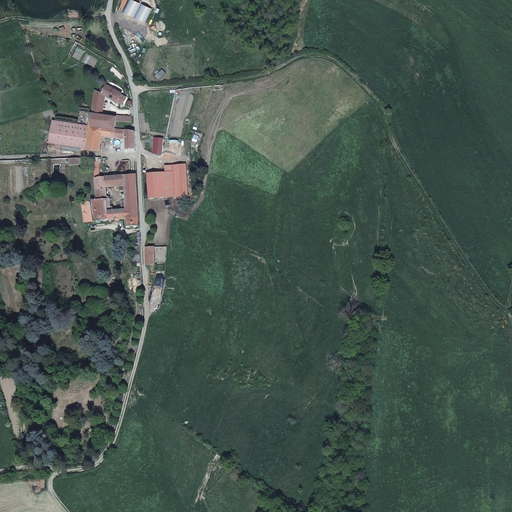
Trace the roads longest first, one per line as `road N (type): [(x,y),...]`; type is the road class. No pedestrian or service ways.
road 1 (track): [(509,312),(418,184),(383,107),(336,60),(316,54),(260,75),(134,89)]
road 2 (track): [(142,272),(144,326),(106,454),(53,474),(50,483),(67,511)]
road 3 (unclassified): [(111,0),(110,28),(134,89),(142,272)]
